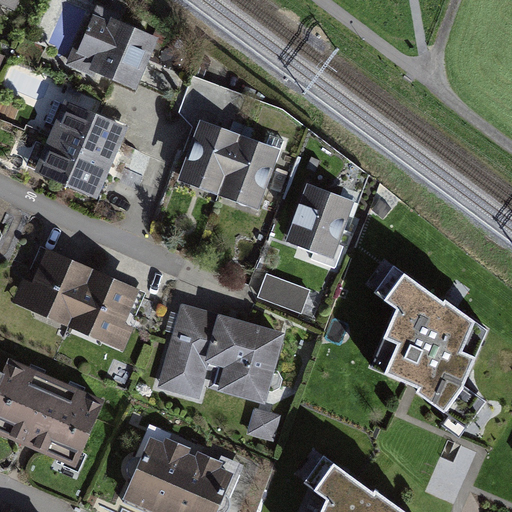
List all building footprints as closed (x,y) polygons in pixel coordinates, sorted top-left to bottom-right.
[(0,0),(0,12),(12,17),(19,0),(0,0)] [(74,70),(136,97),(157,47),(96,20),(74,70)] [(111,170),(126,135),(66,109),(50,144),(111,170)] [(240,143),(200,129),(178,189),(218,204),(240,143)] [(279,157),(240,143),(218,204),(257,218),(279,157)] [(96,205),(111,170),(50,144),(35,178),(96,205)] [(352,210),(307,193),(287,248),(332,264),(352,210)] [(67,333),(92,277),(52,259),(39,287),(26,281),(13,310),(67,333)] [(492,339),(394,271),(371,301),(394,320),(371,374),(417,397),(416,402),(470,438),(492,409),(470,393),(492,339)] [(132,294),(92,277),(67,333),(121,357),(134,327),(120,322),(132,294)] [(311,297),(267,282),(258,306),(302,321),(311,297)] [(282,341),(181,313),(159,395),(197,406),(207,369),(222,373),(216,397),(263,410),(282,341)] [(104,407),(10,366),(0,387),(0,443),(74,475),(104,407)] [(277,423),(254,416),(248,439),(271,445),(277,423)] [(151,442),(123,506),(136,511),(168,511),(192,460),(151,442)] [(399,511),(323,459),(300,489),(323,508),(320,511),(399,511)] [(192,460),(168,511),(217,511),(233,477),(192,460)]
